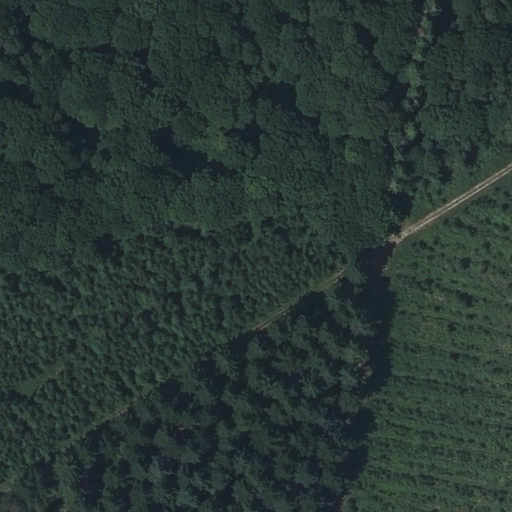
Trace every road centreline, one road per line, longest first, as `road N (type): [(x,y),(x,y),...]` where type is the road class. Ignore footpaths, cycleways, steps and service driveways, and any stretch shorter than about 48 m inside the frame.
road 1 (track): [(511,158),(0,484)]
road 2 (track): [(325,511),(380,242)]
